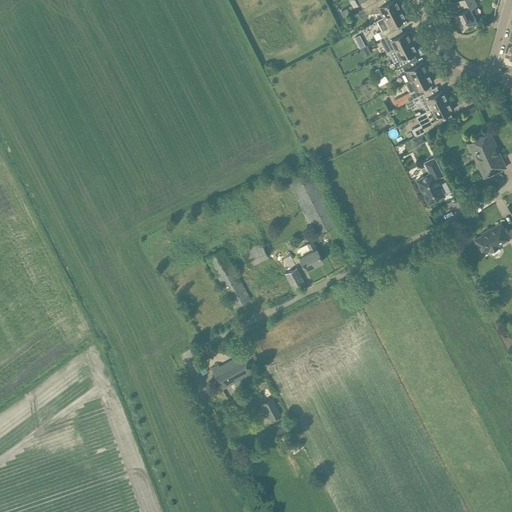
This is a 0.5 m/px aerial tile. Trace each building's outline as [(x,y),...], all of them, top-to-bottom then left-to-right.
[(391,0),(384,4),(381,0),(378,0),(370,4),(363,8),(357,11),(360,17),(362,18),(366,16),(366,13),(378,13),(380,12),(383,17),(402,7),(401,7),(403,6),(403,4),(401,0),(391,0)] [(370,4),(378,0),(377,0),(376,1),(375,0),(358,0),(363,8),(370,4)] [(462,29),(477,21),(470,8),(477,5),(473,0),(458,0),(463,9),(454,13),(462,29)] [(407,17),(406,16),(408,15),(408,13),(405,8),(404,7),(402,8),(402,7),(383,17),(386,23),(380,25),(382,30),(378,31),(378,32),(376,33),(378,37),(381,36),(381,37),(397,29),(394,24),(407,17)] [(397,29),(381,37),(379,38),(387,53),(394,50),(413,40),(412,40),(414,39),(415,37),(412,31),(410,31),(408,32),(408,30),(395,37),(393,31),(397,29)] [(362,40),(357,43),(360,48),(365,45),(362,40)] [(397,68),(408,62),(405,57),(418,50),(413,40),(394,50),(387,53),(387,54),(389,53),(397,68)] [(405,83),(410,81),(429,71),(423,61),(411,67),(408,62),(397,68),(405,83)] [(417,96),(428,90),(424,93),(421,87),(434,81),(429,71),(405,83),(411,95),(407,97),(409,100),(413,98),(417,96)] [(430,109),(449,99),(444,89),(431,96),(428,90),(417,96),(422,106),(427,103),(430,109)] [(409,100),(404,103),(407,108),(416,104),(413,98),(409,100)] [(454,109),(449,99),(430,109),(423,112),(426,118),(428,117),(430,121),(426,123),(429,129),(444,121),(441,115),(454,109)] [(424,132),(413,137),(416,144),(427,139),(424,132)] [(506,167),(490,132),(468,142),(483,177),(506,167)] [(417,180),(428,203),(444,195),(436,178),(443,175),(434,157),(425,162),(428,168),(430,167),(432,172),(417,180)] [(337,223),(333,214),(310,169),(288,180),(311,225),(315,234),(337,223)] [(511,227),(505,231),(501,223),(486,231),(487,232),(474,239),(481,252),(489,249),(490,251),(499,247),(497,244),(511,237),(511,238),(511,227)] [(323,260),(318,251),(313,240),(308,243),(311,250),(300,256),(306,269),(323,260)] [(262,241),(242,252),(250,266),(270,255),(262,241)] [(250,298),(246,290),(223,248),(208,257),(230,298),(235,307),(250,298)] [(285,273),(294,290),(305,284),(296,268),(285,273)] [(211,368),(222,388),(239,379),(240,380),(254,372),(244,353),(220,366),(218,363),(211,368)] [(281,414),(273,397),(261,403),(272,423),(279,420),(277,416),(281,414)] [(284,421),(275,425),(280,435),(289,430),(284,421)] [(286,445),(284,446),(288,453),(299,447),(293,436),(284,441),(286,445)]
